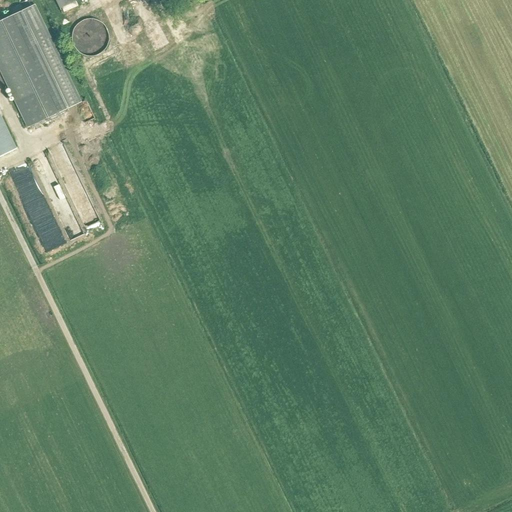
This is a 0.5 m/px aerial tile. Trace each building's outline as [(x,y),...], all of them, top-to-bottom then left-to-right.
[(68,0),(52,0),(58,12),(72,7),(68,0)] [(35,5),(20,12),(0,21),(0,70),(27,127),(81,102),(35,5)] [(100,58),(106,23),(88,20),(72,18),(66,53),(100,58)] [(0,156),(16,149),(0,114),(0,156)] [(55,216),(67,211),(50,175),(45,177),(47,181),(41,184),(55,216)]
